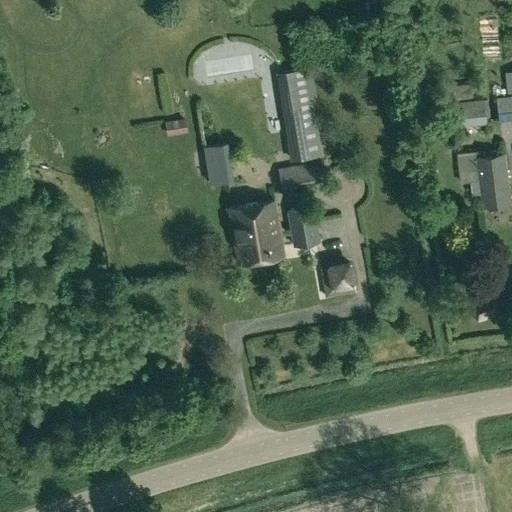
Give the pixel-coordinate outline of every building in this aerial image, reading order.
[(316,102),(311,64),(279,69),(284,105),(281,105),(291,159),(322,154),(313,102),(316,102)] [(486,121),(482,97),(458,100),(461,125),(486,121)] [(164,120),(166,134),(187,130),(184,117),(164,120)] [(202,144),(209,183),(234,179),(227,140),(202,144)] [(504,153),(475,156),(481,206),(510,202),(504,153)] [(320,158),(277,167),(281,188),(325,179),(320,158)] [(273,198),(228,206),(237,262),(283,254),(273,198)] [(313,206),(287,210),(293,244),(319,239),(313,206)] [(319,266),(325,295),(354,289),(348,258),(344,259),(325,262),(326,265),(320,266),(319,266)] [(469,303),(477,321),(501,311),(493,292),(469,303)]
